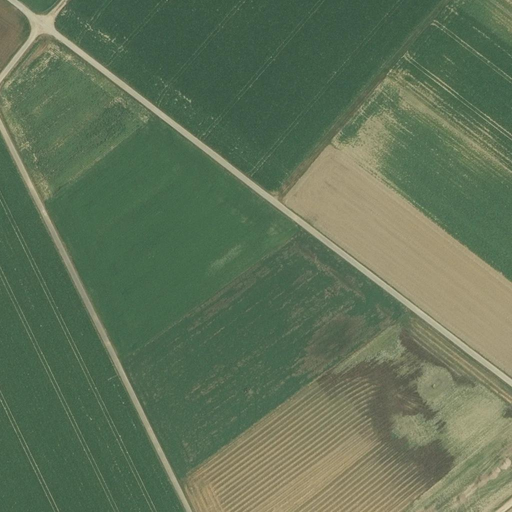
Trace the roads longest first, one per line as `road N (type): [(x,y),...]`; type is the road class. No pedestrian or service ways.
road 1 (unclassified): [(50,28),(511,386)]
road 2 (track): [(187,511),(0,124)]
road 3 (track): [(448,0),(273,202)]
